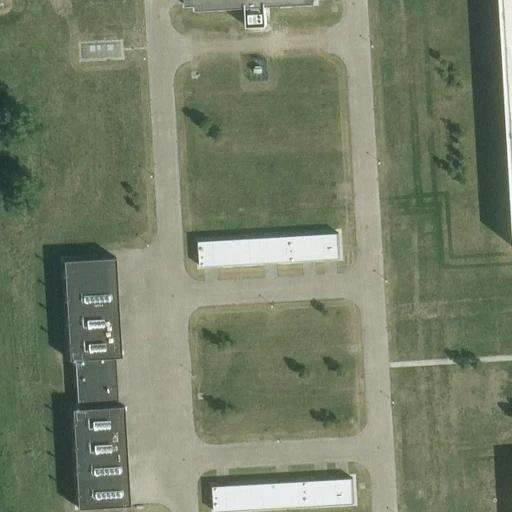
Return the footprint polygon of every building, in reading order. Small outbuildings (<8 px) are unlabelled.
[(185,0),(186,6),(196,6),(196,11),(246,8),(247,27),(267,26),(266,6),(316,4),(315,0),(185,0)] [(511,0),(499,0),(511,216),(511,0)] [(201,267),(205,267),(340,259),(339,234),(199,242),(201,267)] [(113,257),(113,258),(63,261),(69,360),(75,360),(77,409),(72,409),(78,509),(129,506),(124,406),(118,407),(115,357),(121,357),(115,260),(116,260),(117,259),(117,258),(117,257),(116,256),(115,256),(114,256),(113,257)] [(353,478),(214,487),(215,511),(216,511),(355,504),(353,478)]
